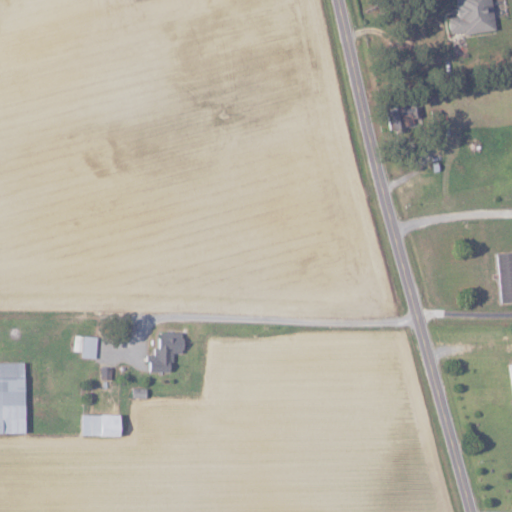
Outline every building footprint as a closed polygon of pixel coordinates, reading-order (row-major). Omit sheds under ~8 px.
[(491,29),(487,0),(450,0),(453,16),(444,17),(446,35),(491,29)] [(511,301),(511,252),(494,253),(496,302),(511,301)] [(178,353),(178,331),(153,332),(154,355),(144,355),(144,372),(168,371),(168,353),(178,353)] [(71,351),(78,351),(78,357),(93,358),(93,336),(72,335),(71,351)] [(19,362),(0,361),(0,433),(20,433),(19,362)] [(116,414),(77,414),(77,436),(116,436),(116,414)]
